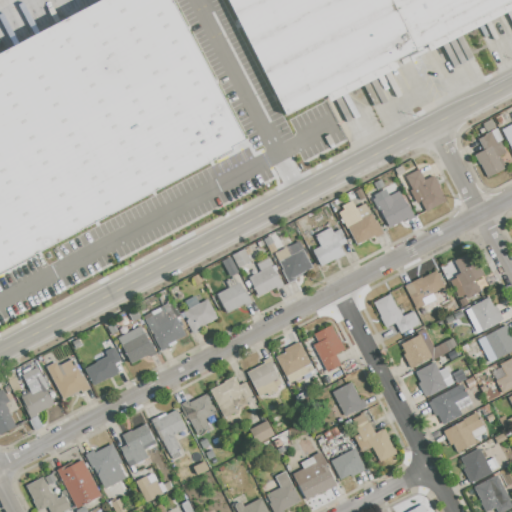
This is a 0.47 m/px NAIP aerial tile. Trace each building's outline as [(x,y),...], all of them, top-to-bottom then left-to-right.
[(0,50),(95,0),(171,0),(244,140),(0,275),(0,50)] [(506,0),(286,112),(229,0),(506,0)] [(391,70),(401,91),(370,106),(360,86),(391,70)] [(499,125),(495,117),(500,114),(505,122),(499,125)] [(511,114),(511,149),(501,130),(511,123),(511,116),(511,115),(511,114)] [(495,127),(486,132),(482,124),(491,119),(495,127)] [(496,128),(502,139),(500,141),(506,152),(498,157),(499,160),(501,159),(505,166),(503,167),(504,169),(488,178),(480,164),(480,165),(474,155),(483,150),(478,139),(491,132),(496,128)] [(403,172),(397,175),(394,170),(400,167),(403,172)] [(433,176),(446,201),(425,211),(420,201),(416,204),(409,191),(412,189),(405,176),(419,169),(424,180),(433,176)] [(363,191),(357,195),(355,190),(361,187),(363,191)] [(399,191),(405,203),(406,203),(414,217),(408,220),(407,218),(389,227),(379,208),(392,202),(389,196),(399,191)] [(356,245),(339,212),(344,210),(342,206),(352,201),(355,208),(365,203),(374,221),(376,221),(383,234),(374,238),(373,236),(356,245)] [(321,266),(313,250),(320,247),(315,236),(330,228),(333,233),(339,230),(346,243),(339,246),(344,254),(321,266)] [(266,246),(263,239),(270,236),(273,243),(266,246)] [(302,249),(312,268),(294,277),(296,279),(288,283),(282,270),(283,269),(275,254),(286,248),(290,256),(302,249)] [(238,268),(235,263),(230,265),(228,261),(232,258),(231,256),(244,249),(251,262),(238,268)] [(467,299),(455,276),(460,273),(454,261),(472,252),(484,276),(475,281),(480,292),(467,299)] [(268,259),(282,286),(277,289),(276,287),(258,296),(248,277),(261,271),(257,265),(268,259)] [(436,271),(444,288),(422,299),(424,305),(416,309),(404,286),(436,271)] [(201,280),(196,283),(193,276),(198,274),(201,280)] [(226,313),(217,295),(229,288),(225,282),(235,277),(238,284),(239,283),(243,289),(244,288),(251,303),(245,306),(243,304),(226,313)] [(420,324),(401,334),(395,323),(386,327),(373,303),(390,294),(402,317),(413,311),(420,324)] [(207,299),(217,318),(201,327),(202,329),(192,334),(185,321),(187,320),(183,312),(188,309),(184,302),(195,296),(199,304),(207,299)] [(469,307),(488,297),(493,307),(495,306),(503,320),(482,331),(469,307)] [(143,317),(163,306),(166,312),(172,309),(185,335),(168,344),(169,346),(161,351),(154,338),(155,337),(151,330),(150,331),(143,317)] [(133,321),(128,312),(136,308),(141,316),(133,321)] [(111,335),(106,326),(113,323),(117,331),(111,335)] [(506,325),(511,337),(511,339),(511,340),(511,342),(511,350),(497,359),(484,337),(506,325)] [(117,338),(140,326),(144,334),(146,333),(156,353),(149,356),(148,355),(130,364),(117,338)] [(330,326),(338,340),(339,339),(344,350),(335,355),(340,366),(327,372),(323,364),(320,358),(310,339),(315,337),(313,334),(330,326)] [(401,344),(418,335),(417,333),(424,329),(433,348),(452,338),(457,347),(415,369),(414,367),(410,368),(403,355),(406,353),(401,344)] [(75,349),(71,342),(78,338),(82,345),(75,349)] [(276,357),(285,352),(284,349),(299,342),(310,364),(286,376),(276,357)] [(93,385),(84,369),(96,363),(93,357),(104,351),(105,352),(114,348),(120,360),(113,364),(118,373),(93,385)] [(511,388),(501,394),(494,381),(505,375),(499,364),(511,357),(511,388)] [(246,372),(264,363),(263,361),(269,358),(273,366),(272,366),(281,384),(276,387),(278,390),(268,396),(266,392),(259,396),(246,372)] [(323,364),(317,367),(314,361),(320,358),(323,364)] [(46,367),(55,362),(58,366),(71,359),(77,370),(79,368),(86,382),(87,381),(91,389),(82,393),(80,390),(63,399),(46,367)] [(415,372),(434,362),(438,372),(446,368),(454,384),(426,398),(419,383),(421,382),(415,372)] [(30,418),(23,405),(24,404),(20,396),(29,392),(21,375),(37,367),(49,388),(46,390),(54,405),(36,414),(37,415),(30,418)] [(452,374),(462,369),(467,378),(457,383),(452,374)] [(20,389),(13,392),(5,375),(12,372),(20,389)] [(209,390),(234,377),(239,386),(246,382),(252,394),(245,398),(247,402),(236,408),(238,411),(224,418),(209,390)] [(472,377),(476,385),(469,389),(464,381),(472,377)] [(332,392),(350,382),(360,400),(362,399),(367,407),(346,419),(332,392)] [(461,384),(468,396),(455,403),(461,415),(443,424),(438,415),(436,416),(428,401),(461,384)] [(2,434),(0,430),(0,390),(3,389),(9,401),(4,403),(16,427),(2,434)] [(206,394),(216,412),(205,417),(211,427),(197,434),(188,418),(186,419),(179,405),(187,401),(188,403),(206,394)] [(488,404),(491,411),(484,415),(480,408),(488,404)] [(176,410),(186,428),(175,434),(182,448),(178,450),(181,455),(173,459),(170,454),(169,455),(162,441),(161,441),(150,421),(165,413),(166,415),(176,410)] [(443,431),(476,413),(483,426),(471,432),(476,442),(457,452),(453,444),(451,445),(443,431)] [(491,413),(494,419),(487,422),(485,417),(491,413)] [(397,453),(379,462),(371,448),(361,453),(353,437),(358,434),(356,429),(357,429),(352,420),(362,414),(367,423),(369,422),(374,433),(383,428),(397,453)] [(503,416),(509,427),(504,430),(498,418),(503,416)] [(30,420),(36,417),(41,427),(35,430),(30,420)] [(274,435),(256,444),(248,431),(267,421),(274,435)] [(121,435),(131,430),(131,431),(144,424),(153,441),(142,447),(147,456),(135,463),(133,459),(127,462),(120,448),(126,444),(121,435)] [(329,431),(336,427),(340,434),(333,438),(329,431)] [(323,434),(329,431),(333,438),(327,441),(323,434)] [(322,433),(326,441),(319,444),(315,437),(322,433)] [(274,441),(279,438),(283,445),(277,448),(274,441)] [(199,442),(206,439),(209,445),(202,449),(199,442)] [(111,444),(120,462),(97,474),(93,468),(91,469),(84,455),(93,451),(94,453),(111,444)] [(277,449),(283,446),(286,451),(279,454),(277,449)] [(330,461),(355,448),(366,468),(351,476),(350,474),(340,479),(330,461)] [(460,458),(479,448),(486,461),(493,457),(498,467),(491,470),(492,472),(470,483),(463,469),(465,468),(460,458)] [(205,453),(211,450),(215,456),(208,459),(205,453)] [(292,474),(303,468),(300,463),(312,457),(312,456),(320,452),(337,484),(320,494),(319,492),(305,499),(292,474)] [(56,470),(71,462),(73,465),(82,461),(100,495),(76,508),(56,470)] [(192,467),(204,461),(208,469),(196,475),(192,467)] [(104,488),(97,476),(111,468),(118,481),(104,488)] [(135,482),(152,473),(158,484),(168,479),(173,488),(146,503),(135,482)] [(266,495),(280,488),(274,478),(284,473),(299,501),(283,510),(283,511),(273,511),(268,503),(270,503),(266,495)] [(45,478),(51,474),(55,481),(48,484),(45,478)] [(486,511),(473,487),(496,475),(511,504),(511,506),(501,511),(497,511),(495,507),(486,511)] [(26,486),(42,478),(50,494),(53,492),(57,498),(63,495),(70,508),(62,511),(50,511),(47,506),(39,510),(26,486)] [(260,498),(267,511),(237,511),(234,505),(240,502),(243,507),(260,498)] [(125,510),(120,511),(114,511),(110,503),(119,499),(125,510)] [(405,511),(426,511),(422,503),(405,511)]
